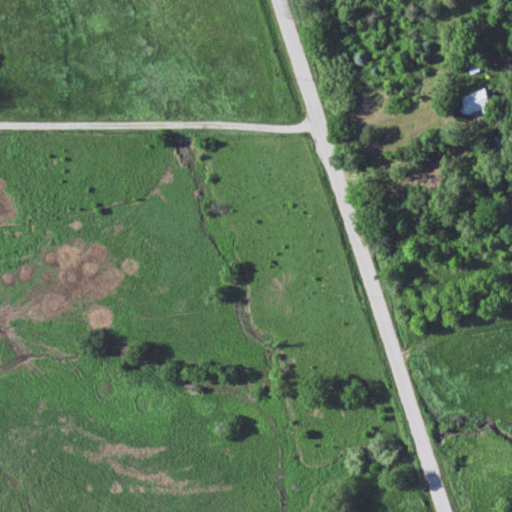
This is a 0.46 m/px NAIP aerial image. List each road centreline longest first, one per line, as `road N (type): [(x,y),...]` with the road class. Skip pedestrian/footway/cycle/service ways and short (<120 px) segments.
road 1 (tertiary): [(445,511),(283,0)]
road 2 (residential): [(327,130),(0,126)]
